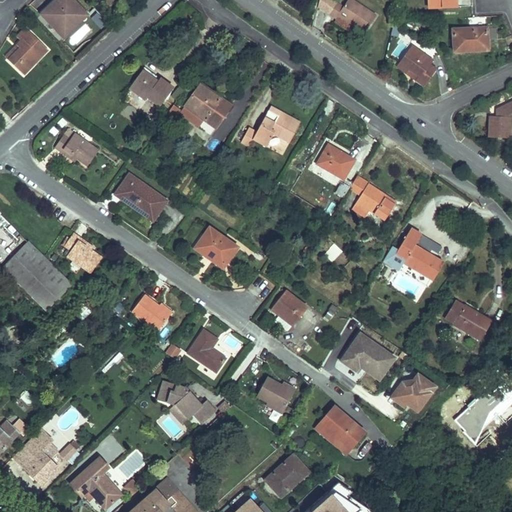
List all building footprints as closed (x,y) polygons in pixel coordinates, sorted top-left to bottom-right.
[(73,0),(48,0),(38,10),(59,34),(84,12),(73,0)] [(342,0),(341,1),(339,0),(331,0),(325,8),(332,15),(336,10),(352,22),(361,30),(375,12),(359,0),(342,0)] [(336,10),(332,15),(331,19),(345,30),(352,22),(336,10)] [(483,17),(449,22),(454,46),(486,40),(483,17)] [(5,58),(19,72),(44,48),(22,25),(13,34),(17,38),(13,42),(17,46),(5,58)] [(427,55),(407,41),(395,62),(402,67),(405,64),(418,71),(415,75),(422,79),(432,63),(427,60),(427,55)] [(2,54),(5,58),(17,46),(13,42),(2,54)] [(160,79),(146,68),(143,73),(158,83),(160,79)] [(174,88),(160,79),(158,83),(143,73),(132,86),(161,106),(174,88)] [(231,107),(200,85),(185,107),(216,128),(231,107)] [(490,110),(488,131),(509,132),(510,115),(511,114),(511,96),(498,104),(498,110),(490,110)] [(300,123),(271,106),(267,113),(282,121),(284,118),(298,126),(300,123)] [(282,121),(267,113),(256,133),(248,129),(241,142),(250,147),(253,140),(267,147),(273,135),(289,143),(298,126),(284,118),(282,121)] [(97,151),(72,134),(68,139),(62,135),(53,148),(60,153),(62,150),(76,159),(86,166),(97,151)] [(354,159),(327,143),(317,162),(343,178),(354,159)] [(76,159),(62,150),(60,153),(74,163),(76,159)] [(166,202),(129,176),(115,195),(152,221),(166,202)] [(385,194),(360,178),(353,189),(362,195),(353,208),(367,216),(371,209),(386,219),(396,206),(383,197),(385,194)] [(398,202),(385,194),(383,197),(396,206),(398,202)] [(0,243),(9,254),(24,241),(4,217),(0,220),(0,243)] [(438,252),(417,239),(424,227),(413,221),(399,244),(398,246),(409,253),(406,257),(435,275),(446,257),(438,252)] [(445,240),(424,227),(417,239),(438,252),(445,240)] [(237,249),(208,229),(193,249),(203,256),(206,251),(226,265),(237,249)] [(70,252),(66,258),(90,275),(102,259),(91,251),(78,242),(80,238),(73,233),(63,247),(70,252)] [(95,248),(80,238),(78,242),(91,251),(95,248)] [(409,253),(398,246),(399,244),(395,241),(386,255),(431,282),(435,275),(406,257),(409,253)] [(70,285),(28,243),(3,267),(46,309),(70,285)] [(226,265),(206,251),(203,256),(223,269),(226,265)] [(306,308),(286,292),(272,311),(279,317),(275,322),(287,332),(288,331),(306,308)] [(454,317),(453,320),(478,337),(492,318),(482,311),(480,313),(471,307),(473,304),(458,294),(445,311),(454,317)] [(145,296),(133,312),(158,331),(170,315),(158,306),(145,296)] [(82,303),(72,314),(78,320),(88,309),(82,303)] [(173,312),(161,303),(158,306),(170,315),(173,312)] [(203,329),(187,353),(216,373),(226,359),(211,349),(218,340),(203,329)] [(396,357),(361,333),(341,361),(357,371),(360,366),(365,360),(371,364),(368,368),(382,377),(396,357)] [(175,360),(181,349),(170,343),(164,353),(175,360)] [(371,364),(365,360),(360,366),(380,380),(382,377),(368,368),(371,364)] [(416,412),(434,387),(417,374),(412,381),(414,382),(408,390),(405,388),(402,388),(396,397),(406,405),(416,412)] [(283,387),(267,379),(258,397),(270,404),(286,412),(296,394),(283,387)] [(396,397),(402,388),(405,388),(408,390),(414,382),(412,381),(401,383),(390,398),(404,408),(406,405),(396,397)] [(163,382),(158,399),(175,405),(176,405),(185,416),(187,418),(192,413),(201,423),(215,410),(205,400),(200,405),(189,393),(186,389),(163,382)] [(285,383),(283,387),(296,394),(298,390),(285,383)] [(270,404),(267,408),(283,417),(286,412),(270,404)] [(185,416),(176,405),(170,410),(179,421),(185,416)] [(365,434),(334,408),(319,426),(335,439),(336,437),(351,449),(365,434)] [(0,452),(20,432),(7,420),(0,427),(0,452)] [(319,426),(316,429),(345,455),(351,449),(336,437),(335,439),(319,426)] [(33,461),(25,469),(41,485),(57,468),(41,452),(50,442),(38,431),(21,449),(33,461)] [(66,460),(75,451),(69,446),(60,454),(66,460)] [(21,449),(12,457),(25,469),(33,461),(21,449)] [(107,465),(96,455),(70,485),(83,496),(90,489),(108,506),(121,490),(100,471),(107,465)] [(291,456),(264,481),(279,498),(307,474),(291,456)] [(143,485),(136,477),(128,485),(135,492),(143,485)] [(351,493),(337,484),(305,511),(370,511),(348,497),(351,493)] [(151,490),(127,511),(192,511),(172,490),(161,501),(151,490)] [(260,511),(248,498),(232,511),(260,511)]
